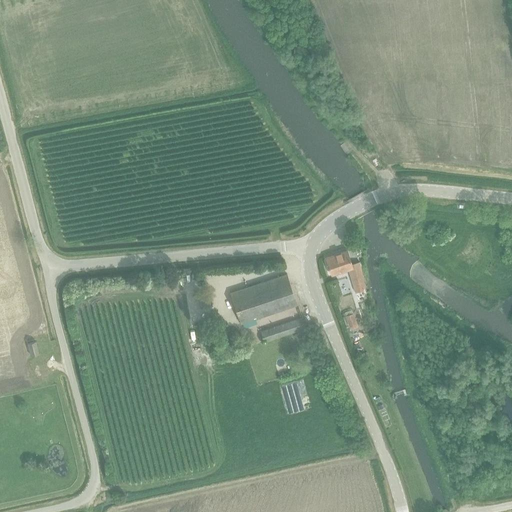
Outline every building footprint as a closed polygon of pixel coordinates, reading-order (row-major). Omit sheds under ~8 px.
[(332,275),(341,272),(349,270),(355,292),(367,289),(360,261),(351,264),(347,250),(325,257),(332,275)] [(230,293),(233,303),(240,324),(297,304),(287,274),(230,293)] [(358,326),(354,313),(345,316),(350,329),(358,326)] [(265,342),(296,331),(306,328),(302,317),(261,331),(265,342)] [(35,341),(28,343),(31,356),(39,354),(35,341)] [(277,376),(278,381),(288,378),(287,373),(277,376)]
